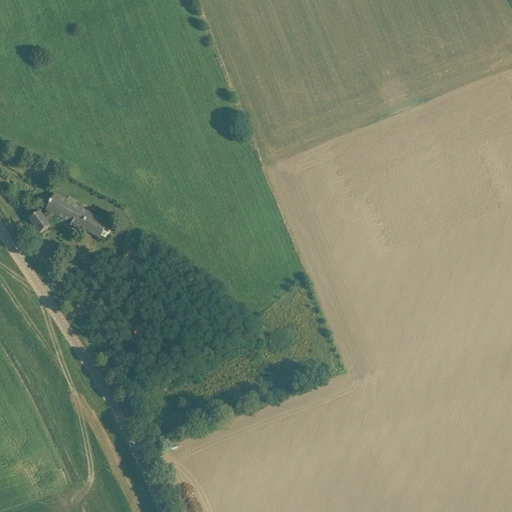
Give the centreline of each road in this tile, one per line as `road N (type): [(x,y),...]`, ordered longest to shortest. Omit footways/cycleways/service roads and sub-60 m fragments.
road 1 (tertiary): [(167,511),(0,225)]
road 2 (track): [(0,276),(75,392),(135,511)]
road 3 (track): [(74,500),(93,476),(46,299)]
